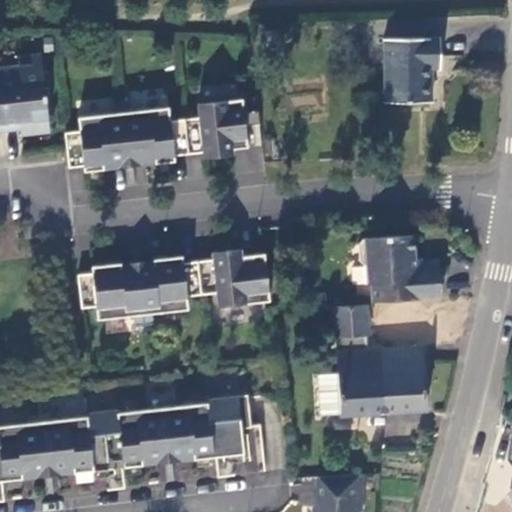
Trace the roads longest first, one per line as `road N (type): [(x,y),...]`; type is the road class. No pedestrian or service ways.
road 1 (residential): [(0,183),(71,217),(321,192),(444,190),(495,198),(509,214)]
road 2 (tertiary): [(439,511),(509,214)]
